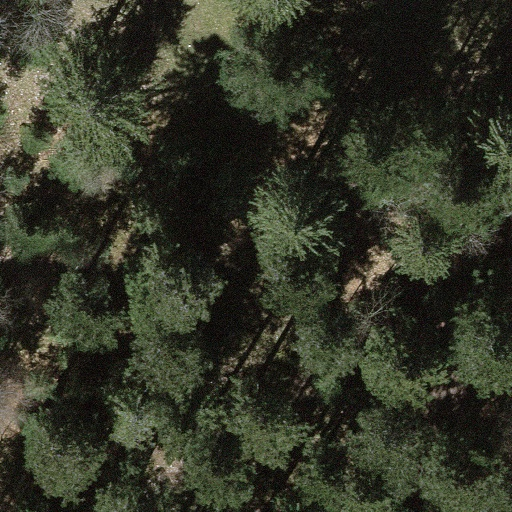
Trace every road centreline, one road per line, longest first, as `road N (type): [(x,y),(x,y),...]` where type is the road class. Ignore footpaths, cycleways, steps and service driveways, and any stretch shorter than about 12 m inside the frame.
road 1 (track): [(511,226),(90,511)]
road 2 (track): [(511,368),(353,511)]
